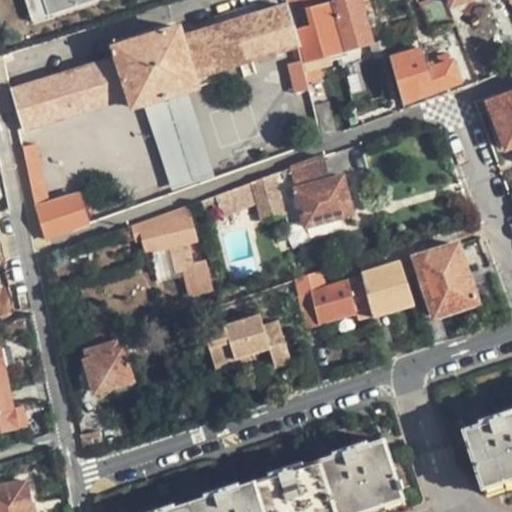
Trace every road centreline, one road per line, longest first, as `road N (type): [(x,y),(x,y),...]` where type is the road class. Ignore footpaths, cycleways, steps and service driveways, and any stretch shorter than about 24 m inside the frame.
road 1 (residential): [(44,250),(449,105),(461,114),(511,255)]
road 2 (residential): [(511,334),(406,373),(366,375),(74,477)]
road 3 (residential): [(66,435),(0,117)]
road 4 (residential): [(218,0),(24,63)]
